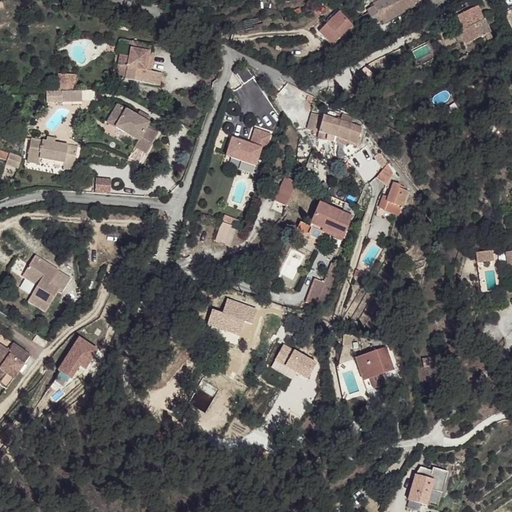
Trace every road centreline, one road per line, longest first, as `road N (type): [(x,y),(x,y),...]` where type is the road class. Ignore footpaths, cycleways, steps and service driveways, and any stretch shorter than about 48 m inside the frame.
road 1 (unclassified): [(231,50),(160,264)]
road 2 (residential): [(511,344),(436,430),(436,438),(452,442),(511,411)]
road 3 (unknown): [(180,208),(80,196),(0,211)]
road 4 (unknown): [(172,232),(129,280),(46,341)]
